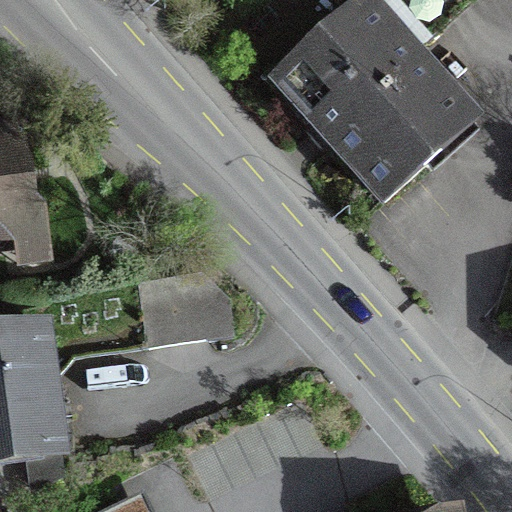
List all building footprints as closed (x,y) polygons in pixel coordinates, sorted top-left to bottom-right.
[(369,0),(277,83),(384,202),(425,166),(422,162),(468,120),(471,124),(474,122),(409,50),(464,0),(369,0)] [(0,236),(33,232),(32,230),(31,222),(41,209),(28,200),(22,151),(13,152),(10,134),(0,135),(0,236)] [(36,331),(40,362),(149,348),(150,354),(235,343),(230,306),(203,280),(16,304),(20,333),(36,331)] [(36,331),(20,333),(0,335),(0,452),(50,446),(40,362),(36,331)] [(148,511),(142,499),(114,511),(148,511)]
